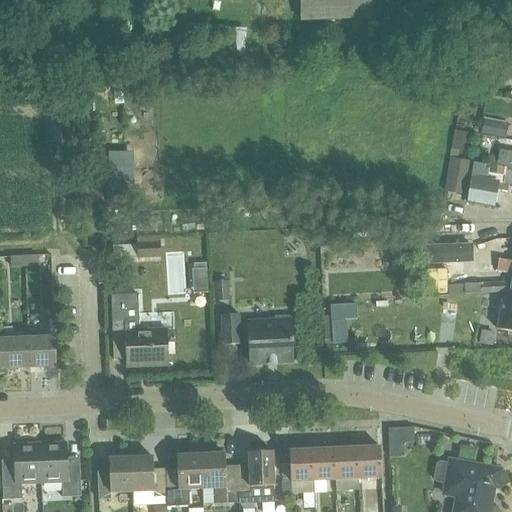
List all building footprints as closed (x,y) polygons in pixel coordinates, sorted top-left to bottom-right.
[(300,0),(302,21),(376,18),(375,0),(300,0)] [(400,1),(401,17),(421,17),(421,1),(400,1)] [(236,60),(236,49),(222,50),(222,61),(236,60)] [(511,68),(491,68),(491,82),(511,82),(511,68)] [(481,135),(507,139),(509,124),(483,120),(481,135)] [(455,131),(452,149),(464,151),(467,133),(455,131)] [(498,168),(511,170),(511,151),(501,149),(500,159),(498,168)] [(126,150),(100,150),(101,189),(127,188),(126,150)] [(471,163),(451,160),(445,192),(465,195),(471,163)] [(511,170),(498,168),(474,164),(468,202),(495,207),(497,191),(506,193),(509,179),(511,179),(511,170)] [(161,239),(138,240),(139,261),(161,260),(161,239)] [(24,257),(11,258),(12,268),(25,267),(24,257)] [(28,257),(24,257),(25,267),(29,267),(39,267),(38,257),(28,257)] [(511,273),(511,261),(499,259),(497,271),(511,273)] [(194,271),(193,271),(194,295),(207,294),(206,264),(194,265),(194,271)] [(421,267),(422,291),(438,291),(437,266),(421,267)] [(229,300),(228,282),(215,282),(216,300),(229,300)] [(511,282),(464,285),(448,286),(448,296),(464,295),(465,295),(465,294),(511,292),(511,293),(511,282)] [(138,295),(111,296),(112,322),(114,361),(126,360),(127,368),(169,367),(167,330),(140,331),(139,321),(138,295)] [(511,301),(502,300),(500,313),(497,330),(504,331),(511,332),(511,301)] [(356,305),(330,306),(331,321),(332,321),(333,344),(346,343),(346,320),(357,320),(356,305)] [(239,315),(221,316),(222,346),(241,345),(241,343),(248,343),(249,364),(268,363),(268,365),(277,364),(277,362),(294,361),(293,346),(295,346),(295,336),(292,337),(292,321),(247,324),(247,325),(240,325),(239,315)] [(482,331),(480,343),(492,345),(494,333),(482,331)] [(28,339),(29,370),(56,368),(55,338),(28,339)] [(29,370),(28,339),(1,340),(3,371),(29,370)] [(407,431),(390,431),(390,443),(407,442),(407,431)] [(67,443),(40,444),(42,484),(62,483),(62,498),(81,497),(80,465),(68,465),(67,443)] [(42,484),(40,444),(13,446),(14,468),(2,468),(2,478),(3,489),(3,493),(3,500),(22,500),(21,485),(42,484)] [(380,447),(357,449),(358,480),(382,479),(380,447)] [(335,449),(313,451),(314,482),(336,481),(335,449)] [(357,449),(335,449),(336,481),(358,480),(357,449)] [(314,482),(313,451),(289,452),(291,483),(314,482)] [(249,466),(238,466),(240,505),(275,504),(273,452),(249,453),(249,466)] [(225,455),(201,456),(203,491),(216,490),(217,506),(240,505),(238,466),(226,467),(225,455)] [(203,491),(201,456),(178,457),(178,469),(166,469),(167,505),(167,508),(190,507),(189,491),(203,491)] [(167,505),(166,469),(153,470),(153,457),(131,458),(133,493),(134,504),(154,503),(154,506),(153,506),(153,511),(164,511),(165,505),(167,505)] [(133,493),(131,458),(109,459),(110,472),(99,472),(100,501),(112,500),(111,494),(133,493)] [(498,488),(501,470),(450,461),(450,462),(441,461),(437,463),(435,477),(437,480),(446,482),(444,495),(457,497),(454,511),(489,511),(494,487),(498,488)]
